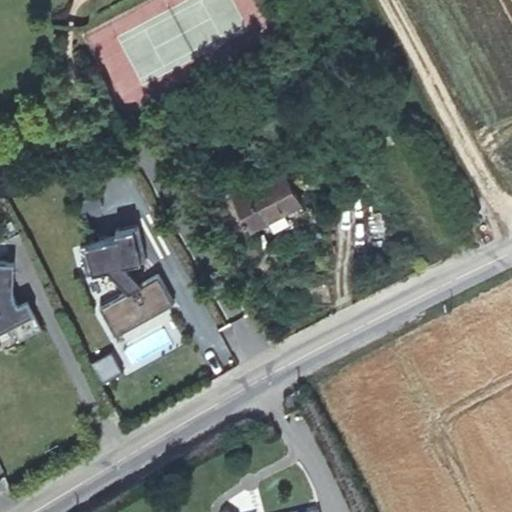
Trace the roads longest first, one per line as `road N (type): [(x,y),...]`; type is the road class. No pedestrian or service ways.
road 1 (tertiary): [(32,511),(262,371),(511,248)]
road 2 (track): [(511,190),(407,0)]
